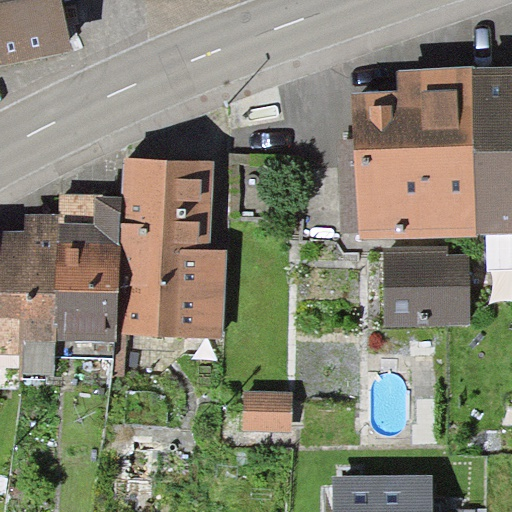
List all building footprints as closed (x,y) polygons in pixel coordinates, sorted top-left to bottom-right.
[(0,0),(0,62),(59,51),(49,0),(0,0)] [(511,75),(471,76),(472,96),(473,232),(511,231),(511,75)] [(357,237),(473,232),(472,96),(351,103),(354,147),(339,148),(343,211),(357,210),(357,237)] [(215,339),(218,257),(199,256),(204,166),(123,162),(115,334),(215,339)] [(55,225),(28,227),(18,381),(41,382),(42,357),(110,361),(120,204),(56,202),(55,225)] [(23,248),(0,247),(0,381),(18,383),(18,381),(28,227),(24,228),(23,248)] [(383,325),(443,324),(443,263),(442,255),(383,255),(383,325)] [(462,263),(443,263),(443,324),(463,324),(462,263)] [(242,428),(279,429),(280,402),(243,401),(242,428)] [(147,484),(149,454),(125,453),(123,483),(147,484)] [(427,511),(428,476),(338,477),(338,511),(427,511)]
